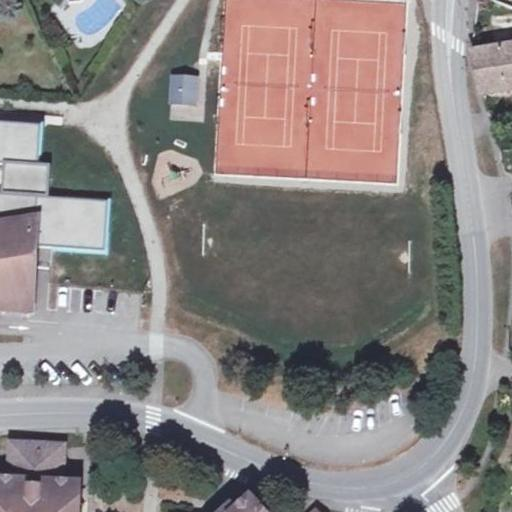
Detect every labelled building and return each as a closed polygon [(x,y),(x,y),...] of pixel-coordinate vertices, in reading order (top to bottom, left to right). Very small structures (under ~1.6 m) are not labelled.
[(511,47),(472,55),(483,95),(511,90),(511,47)] [(168,75),(168,104),(198,104),(197,74),(168,75)] [(0,306),(30,309),(33,270),(28,270),(30,248),(34,248),(36,225),(0,230),(0,306)] [(0,511),(81,511),(83,484),(65,483),(66,446),(13,444),(11,481),(0,480),(0,511)] [(318,511),(317,511),(316,511),(265,511),(253,498),(238,511),(318,511)]
